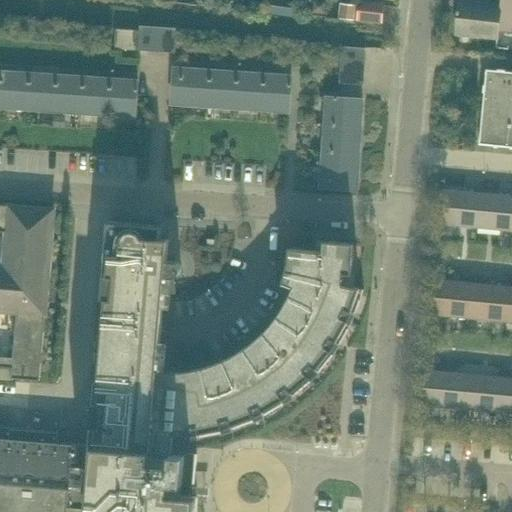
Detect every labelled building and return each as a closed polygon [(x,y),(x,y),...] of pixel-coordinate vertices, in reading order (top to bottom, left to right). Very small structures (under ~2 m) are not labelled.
[(511,32),(511,0),(501,0),(501,6),(460,1),(459,11),(458,11),(457,14),(459,15),(456,34),(498,39),(499,31),(511,32)] [(382,23),(384,3),(360,1),(358,20),(382,23)] [(354,20),(355,6),(341,4),(340,18),(354,20)] [(151,51),(153,27),(140,26),(138,51),(151,51)] [(163,52),(165,28),(153,27),(151,51),(163,52)] [(175,53),(177,29),(165,28),(163,52),(175,53)] [(137,51),(139,31),(116,29),(115,49),(137,51)] [(365,61),(366,48),(341,47),(340,59),(365,61)] [(365,73),(365,61),(340,59),(340,71),(365,73)] [(208,107),(210,70),(174,68),(171,104),(208,107)] [(511,147),(511,71),(487,69),(479,144),(511,147)] [(235,109),(237,72),(210,70),(208,107),(235,109)] [(0,108),(27,110),(30,73),(0,71),(0,108)] [(364,85),(365,73),(340,71),(339,83),(364,85)] [(262,111),(264,74),(237,72),(235,109),(262,111)] [(54,112),(57,75),(30,73),(27,110),(54,112)] [(289,112),(292,76),(264,74),(262,111),(289,112)] [(81,114),(84,77),(57,75),(54,112),(81,114)] [(108,115),(111,79),(84,77),(81,114),(108,115)] [(136,117),(138,81),(111,79),(108,115),(136,117)] [(361,127),(363,99),(326,97),(324,125),(361,127)] [(359,154),(361,127),(324,125),(323,152),(359,154)] [(357,191),(359,154),(323,152),(320,188),(357,191)] [(477,228),(480,193),(443,190),(440,224),(477,228)] [(511,230),(511,195),(480,193),(477,228),(511,230)] [(0,511),(35,511),(39,476),(43,431),(0,427),(0,379),(6,380),(11,380),(11,378),(40,381),(45,317),(45,313),(38,312),(39,293),(47,293),(50,263),(43,262),(45,236),(52,236),(54,209),(7,206),(0,205),(0,231),(7,232),(4,266),(0,265),(0,511)] [(39,476),(35,511),(59,511),(60,509),(66,509),(66,511),(76,511),(77,510),(88,511),(196,511),(197,505),(198,496),(192,496),(186,495),(187,484),(193,485),(195,485),(195,481),(195,478),(197,454),(172,452),(173,435),(187,435),(187,439),(190,439),(189,431),(199,429),(200,437),(224,432),(222,425),(232,421),(234,429),(257,420),(253,413),(262,408),(264,411),(264,412),(265,415),(266,415),(267,414),(287,402),(282,395),(290,388),(295,396),(313,380),(308,374),(314,366),(320,372),(335,353),(336,353),(329,348),(334,339),(340,344),(351,325),(353,322),(345,319),(349,309),(356,313),(364,289),(359,288),(354,287),(343,284),(344,273),(348,274),(350,274),(352,274),(352,273),(352,271),(355,243),(324,241),(323,251),(294,249),(289,248),(288,260),(288,262),(283,283),(283,284),(284,284),(284,283),(294,287),(292,291),(291,293),(290,295),(285,305),(280,314),(266,330),(251,344),(238,353),(225,360),(210,365),(193,369),(176,372),(158,372),(158,370),(161,341),(161,338),(163,310),(164,306),(165,292),(166,277),(166,275),(174,276),(175,276),(177,276),(178,275),(179,275),(180,274),(180,273),(181,272),(182,271),(182,269),(182,268),(182,267),(181,265),(181,264),(180,263),(179,262),(178,262),(176,261),(175,261),(168,260),(168,251),(169,249),(169,241),(169,242),(170,242),(171,242),(171,241),(171,240),(171,239),(170,239),(169,240),(169,239),(162,239),(162,230),(163,229),(163,225),(141,224),(109,221),(109,225),(106,254),(103,294),(92,425),(90,446),(65,445),(58,444),(59,433),(58,433),(43,431),(39,476)] [(468,318),(472,283),(435,280),(431,315),(468,318)] [(504,321),(508,287),(472,283),(468,318),(504,321)] [(460,408),(463,374),(426,370),(423,405),(460,408)] [(496,412),(499,377),(463,374),(460,408),(496,412)] [(511,378),(499,377),(496,412),(511,413),(511,378)]
